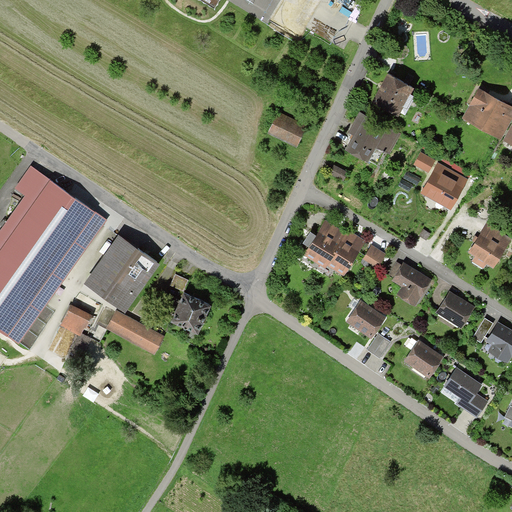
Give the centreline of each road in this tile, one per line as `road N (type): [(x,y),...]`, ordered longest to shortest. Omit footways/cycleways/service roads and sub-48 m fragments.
road 1 (unclassified): [(250,295),(511,470)]
road 2 (unclassified): [(0,126),(250,295)]
road 3 (residential): [(302,184),(511,314)]
road 4 (unclassified): [(250,295),(184,449),(145,511)]
road 5 (residential): [(391,0),(302,184)]
road 6 (residential): [(302,184),(250,295)]
